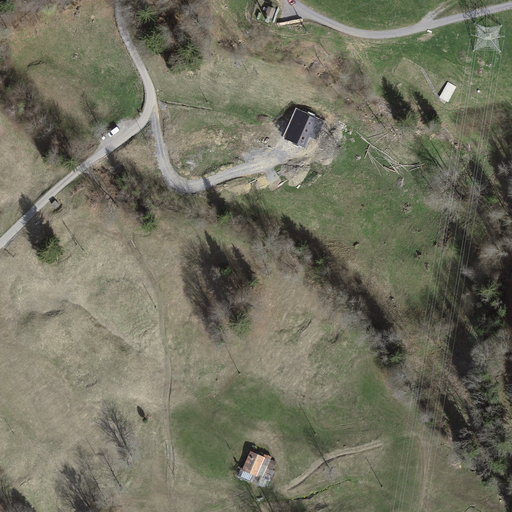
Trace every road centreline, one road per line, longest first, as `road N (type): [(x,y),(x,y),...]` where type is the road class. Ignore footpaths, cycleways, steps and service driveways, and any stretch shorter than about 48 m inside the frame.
road 1 (unclassified): [(118,0),(122,29),(150,88),(149,110),(0,244)]
road 2 (unclassified): [(288,0),(368,35),(511,5)]
